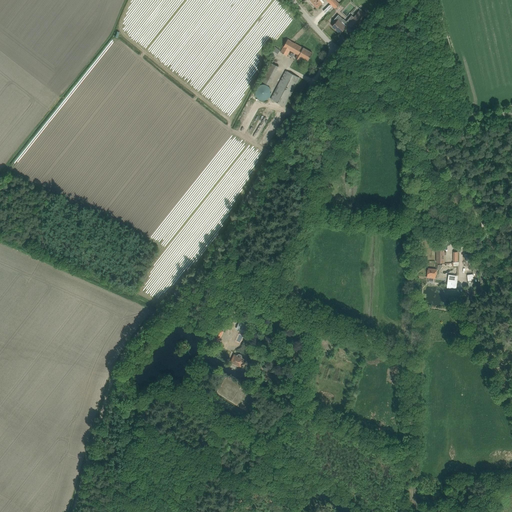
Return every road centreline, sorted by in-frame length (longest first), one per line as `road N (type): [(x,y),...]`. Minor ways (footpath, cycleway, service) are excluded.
road 1 (track): [(332,45),(207,261),(122,355),(66,511)]
road 2 (track): [(423,117),(422,129),(511,279)]
